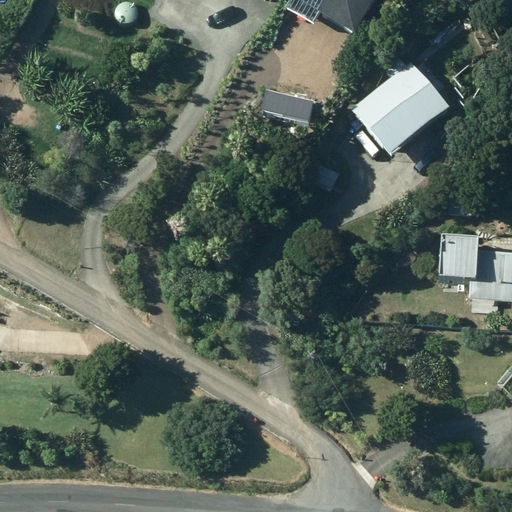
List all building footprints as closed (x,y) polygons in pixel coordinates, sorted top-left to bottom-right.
[(287,0),(285,5),(312,21),(319,10),(351,30),(369,0),(287,0)] [(388,152),(447,105),(401,46),(379,64),(389,76),(351,105),(388,152)] [(311,180),(330,190),(338,172),(319,163),(311,180)] [(447,213),(471,214),(472,197),(448,195),(447,213)] [(476,234),(439,232),(437,274),(468,275),(467,298),(509,300),(509,311),(511,311),(511,251),(475,250),(476,234)]
